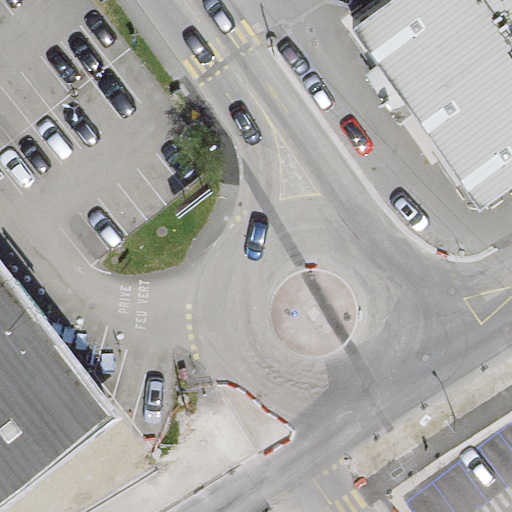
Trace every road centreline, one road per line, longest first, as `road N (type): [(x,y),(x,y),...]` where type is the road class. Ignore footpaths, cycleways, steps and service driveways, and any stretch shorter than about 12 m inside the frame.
road 1 (residential): [(300,219),(263,234),(242,256),(228,299),(240,347),(260,370),(295,388),(311,387)]
road 2 (residential): [(300,219),(274,127),(186,0)]
road 3 (unclassified): [(127,511),(311,387)]
road 4 (residential): [(400,315),(389,259),(369,236),(343,222),(300,219)]
road 5 (residential): [(311,387),(364,375),(390,345),(400,315)]
